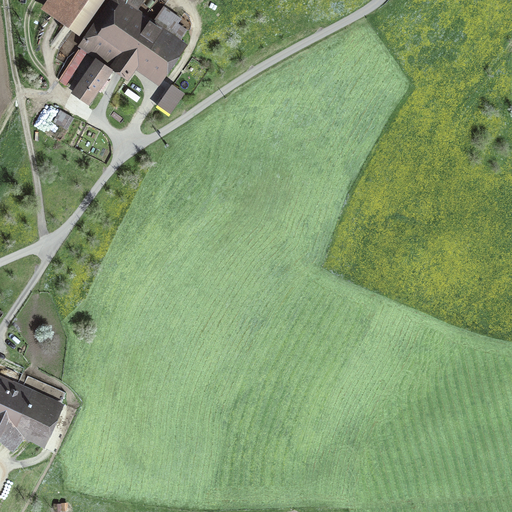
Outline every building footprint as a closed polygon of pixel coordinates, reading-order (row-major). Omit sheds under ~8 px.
[(80,36),(104,0),(47,0),(41,9),(80,36)] [(110,0),(78,46),(87,53),(95,58),(114,71),(128,81),(136,70),(159,86),(188,45),(181,39),(188,30),(178,23),(182,18),(164,6),(154,20),(139,10),(145,0),(110,0)] [(87,53),(81,49),(59,81),(66,86),(87,53)] [(114,71),(95,58),(71,93),(89,106),(114,71)] [(185,94),(172,84),(155,107),(169,117),(185,94)] [(67,114),(60,125),(67,129),(73,118),(67,114)] [(0,439),(2,440),(13,451),(24,439),(26,433),(28,433),(25,440),(42,447),(62,404),(44,395),(42,399),(33,395),(32,398),(30,397),(33,390),(0,375),(0,439)] [(58,510),(69,510),(68,501),(58,501),(58,510)]
